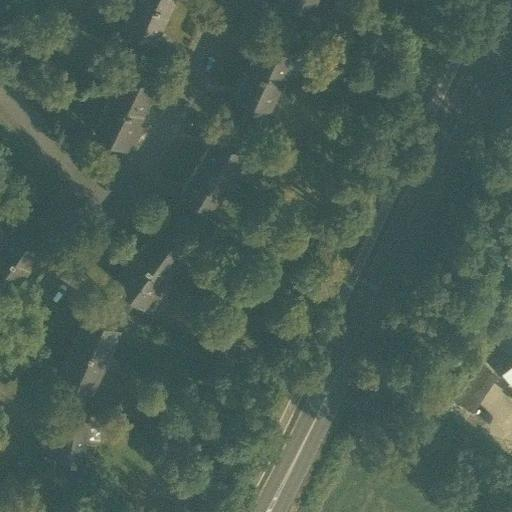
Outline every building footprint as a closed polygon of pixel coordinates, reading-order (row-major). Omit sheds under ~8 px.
[(154,36),(169,5),(159,0),(132,0),(123,20),(154,36)] [(274,22),(288,27),(293,12),(279,7),(274,22)] [(283,78),(298,46),(265,31),(250,62),(283,78)] [(133,56),(147,63),(150,56),(143,52),(146,45),(132,38),(129,45),(137,49),(133,56)] [(268,110),(283,78),(250,62),(235,94),(268,110)] [(141,111),(157,80),(125,64),(110,96),(141,111)] [(125,143),(141,111),(110,96),(94,127),(125,143)] [(227,121),(241,128),(248,114),(233,107),(227,121)] [(75,132),(89,139),(92,133),(78,126),(75,132)] [(229,179),(248,149),(218,130),(199,160),(229,179)] [(73,139),(80,144),(84,139),(77,134),(73,139)] [(210,208),(229,179),(199,160),(180,189),(210,208)] [(170,216),(184,225),(192,213),(178,204),(170,216)] [(45,222),(50,226),(59,214),(53,210),(45,222)] [(0,244),(26,265),(48,236),(19,215),(0,240),(0,244)] [(164,272),(185,244),(157,223),(136,251),(164,272)] [(0,289),(5,293),(26,265),(0,244),(0,289)] [(143,300),(164,272),(136,251),(115,278),(143,300)] [(94,295),(108,301),(110,295),(96,289),(94,295)] [(113,296),(126,306),(130,301),(118,291),(113,296)] [(106,353),(120,321),(87,307),(73,339),(106,353)] [(511,309),(492,339),(511,353),(511,309)] [(92,385),(106,353),(73,339),(59,371),(92,385)] [(472,408),(497,372),(478,358),(453,394),(472,408)] [(511,360),(502,369),(511,380),(511,360)] [(60,407),(69,408),(71,392),(62,391),(60,407)] [(72,453),(79,453),(79,452),(86,453),(91,411),(69,408),(60,407),(59,407),(54,449),(72,451),(72,453)] [(80,482),(83,484),(87,478),(74,470),(70,476),(80,482)]
